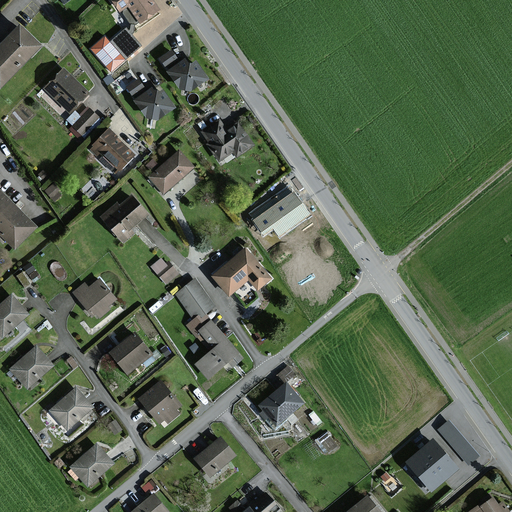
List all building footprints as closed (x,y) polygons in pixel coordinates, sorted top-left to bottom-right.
[(140,23),(157,10),(150,0),(110,0),(119,12),(128,6),(140,23)] [(0,86),(40,45),(20,25),(0,45),(0,86)] [(111,39),(105,33),(91,46),(113,70),(143,43),(126,25),(111,39)] [(171,51),(159,59),(164,66),(175,58),(171,51)] [(179,89),(189,91),(207,79),(195,62),(188,66),(184,60),(167,72),(179,89)] [(51,83),(45,89),(70,113),(89,94),(63,70),(51,83)] [(143,88),(137,81),(127,88),(132,96),(143,88)] [(146,117),(157,119),(173,109),(162,91),(155,95),(152,90),(135,101),(146,117)] [(88,107),(70,125),(79,134),(97,116),(88,107)] [(219,120),(202,132),(209,143),(207,144),(218,161),(232,152),(236,157),(253,145),(238,122),(234,125),(235,127),(227,132),(219,120)] [(109,131),(91,150),(97,155),(100,153),(119,171),(134,155),(109,131)] [(153,173),(148,177),(163,194),(193,168),(178,151),(158,168),(152,160),(146,165),(153,173)] [(309,214),(290,188),(277,198),(253,215),(256,219),(254,220),(264,234),(275,227),(281,235),(309,214)] [(0,232),(15,247),(35,227),(16,208),(11,203),(0,191),(0,232)] [(116,204),(102,217),(124,242),(132,234),(128,230),(146,214),(130,197),(119,207),(116,204)] [(257,290),(269,279),(244,250),(212,277),(229,295),(248,279),(257,290)] [(172,260),(168,263),(162,255),(151,264),(166,282),(180,271),(172,260)] [(114,299),(99,280),(88,289),(84,284),(73,292),(91,315),(95,313),(99,318),(109,310),(105,306),(114,299)] [(177,295),(197,319),(204,313),(214,305),(194,281),(177,295)] [(30,312),(14,294),(0,305),(0,331),(4,335),(30,312)] [(237,353),(204,313),(197,319),(189,326),(211,352),(195,365),(207,379),(228,361),(232,367),(240,360),(235,354),(237,353)] [(150,355),(133,334),(110,354),(127,374),(150,355)] [(55,364),(39,345),(12,369),(28,387),(55,364)] [(278,374),(287,381),(296,370),(287,363),(278,374)] [(179,406),(161,383),(140,399),(159,422),(164,418),(167,422),(177,414),(174,410),(179,406)] [(301,404),(284,384),(259,406),(276,426),(301,404)] [(95,405),(78,386),(52,410),(69,429),(95,405)] [(477,456),(449,421),(439,430),(468,464),(477,456)] [(234,456),(219,439),(196,460),(211,476),(234,456)] [(406,464),(418,478),(443,456),(431,442),(406,464)] [(115,461),(99,444),(74,467),(91,484),(115,461)] [(430,492),(455,470),(443,456),(418,478),(430,492)] [(149,480),(143,484),(147,492),(154,489),(149,480)] [(169,511),(171,511),(156,493),(133,511),(169,511)] [(277,511),(279,511),(265,494),(242,511),(277,511)] [(509,511),(502,503),(497,506),(490,495),(481,501),(482,503),(469,511),(509,511)] [(377,511),(365,498),(348,511),(377,511)]
